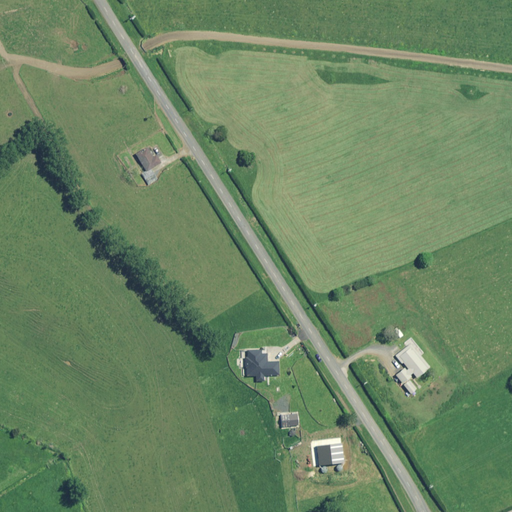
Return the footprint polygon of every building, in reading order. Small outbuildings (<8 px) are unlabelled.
[(135,153),(147,171),(161,162),(156,155),(154,156),(148,145),(135,153)] [(423,352),(412,339),(407,344),(408,345),(395,356),(402,363),(403,362),(408,369),(407,370),(404,368),(395,375),(402,384),(414,374),(417,378),(430,367),(420,355),(423,352)] [(261,354),(261,350),(246,351),(247,376),(256,376),(256,382),(264,381),(264,376),(279,375),(278,362),(267,362),(267,354),(261,354)] [(417,389),(410,380),(404,385),(411,394),(417,389)] [(297,413),(281,414),(282,427),(298,426),(297,413)] [(317,447),(319,466),(345,462),(342,444),(317,447)]
